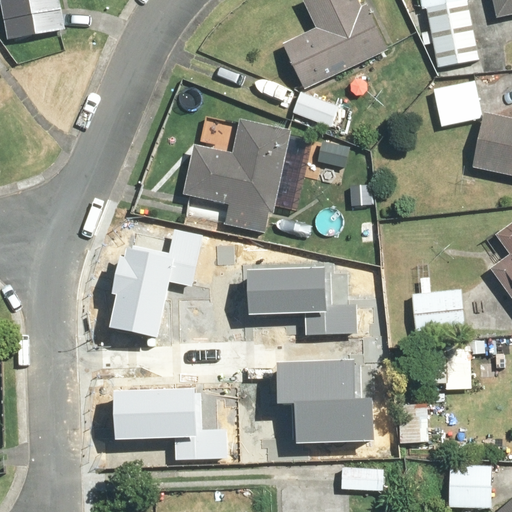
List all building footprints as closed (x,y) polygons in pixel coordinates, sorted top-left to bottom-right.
[(60,0),(0,0),(0,1),(8,42),(67,30),(60,0)] [(283,46),(305,91),(389,51),(363,0),(311,0),(306,3),(318,29),(283,46)] [(474,0),(421,0),(423,10),(428,9),(441,69),(480,60),(467,2),(474,1),(474,0)] [(511,0),(495,0),(500,21),(511,17),(511,0)] [(477,84),(435,94),(443,127),(485,117),(477,84)] [(302,93),(294,115),(328,128),(336,105),(302,93)] [(511,178),(511,121),(485,117),(475,171),(511,178)] [(228,226),(272,234),(284,164),(309,169),(315,135),(241,121),(235,154),(193,146),(184,198),(231,207),(228,226)] [(110,323),(158,334),(170,275),(192,280),(204,228),(175,222),(170,248),(129,239),(110,323)] [(511,224),(495,239),(509,257),(491,272),(511,297),(511,224)] [(250,265),(251,313),(311,312),(312,334),(365,333),(365,304),(337,305),(336,263),(250,265)] [(219,284),(175,284),(175,323),(219,323),(219,284)] [(463,292),(413,296),(416,332),(465,328),(463,292)] [(277,364),(278,402),(292,402),(293,444),(379,441),(377,398),(354,399),(352,362),(277,364)] [(113,392),(114,440),(174,439),(174,461),(228,460),(227,431),(200,431),(199,390),(113,392)] [(434,408),(402,407),(400,444),(432,446),(434,408)] [(492,466),(451,465),(450,508),(491,510),(492,466)] [(386,470),(344,469),(343,493),(385,494),(386,470)]
